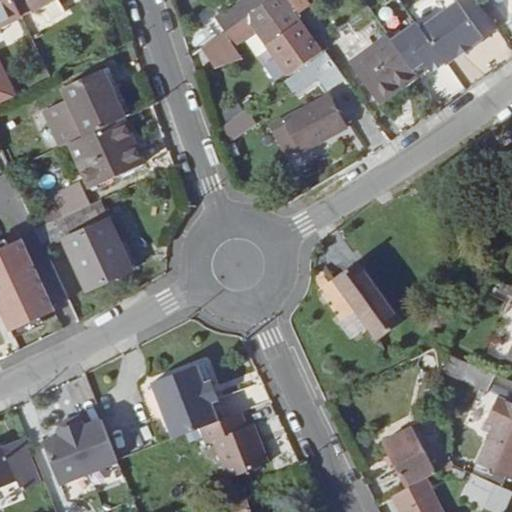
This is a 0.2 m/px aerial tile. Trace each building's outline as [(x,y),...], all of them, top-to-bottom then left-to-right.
[(0,0),(0,23),(21,14),(14,0),(0,0)] [(29,0),(37,12),(42,9),(56,0),(29,0)] [(69,11),(62,0),(56,0),(42,9),(49,22),(69,11)] [(238,0),(216,16),(227,32),(246,18),(271,0),(238,0)] [(286,0),(271,0),(246,18),(227,32),(236,45),(257,30),(289,75),(323,51),(297,15),(286,0)] [(286,0),(297,15),(310,6),(305,0),(286,0)] [(417,22),(392,39),(413,69),(424,61),(431,71),(445,61),(447,63),(459,55),(460,57),(473,48),(471,46),(483,38),(457,2),(421,27),(417,22)] [(236,45),(227,32),(203,48),(217,67),(240,51),(236,45)] [(392,39),(389,35),(350,64),(373,95),(395,79),(400,86),(417,74),(413,69),(392,39)] [(308,66),(326,90),(343,78),(326,54),(308,66)] [(63,89),(86,137),(126,119),(127,118),(105,71),(63,89)] [(378,102),(400,86),(395,79),(373,95),(378,102)] [(349,128),(334,100),(273,132),(286,156),(298,149),(301,153),(349,128)] [(231,141),(257,125),(246,109),(221,125),(231,141)] [(146,163),(126,119),(86,137),(71,144),(91,187),(146,163)] [(491,179),(511,164),(511,144),(482,165),(491,179)] [(67,216),(92,206),(79,180),(55,193),(67,216)] [(92,206),(67,216),(38,230),(47,249),(64,241),(88,290),(134,270),(103,200),(92,206)] [(24,241),(0,251),(0,301),(3,307),(14,330),(43,316),(41,312),(54,306),(24,241)] [(378,339),(402,322),(357,262),(334,279),(378,339)] [(436,349),(439,369),(487,391),(494,375),(436,349)] [(210,361),(201,364),(207,383),(216,379),(210,361)] [(155,380),(174,437),(209,425),(220,422),(213,402),(222,398),(216,379),(207,383),(201,364),(155,380)] [(473,474),(502,487),(507,476),(511,478),(511,402),(500,397),(488,423),(493,426),(472,473),(473,474)] [(213,402),(220,422),(229,419),(222,398),(213,402)] [(220,422),(209,425),(227,480),(268,466),(255,426),(248,429),(243,415),(229,419),(220,422)] [(117,461),(101,419),(83,426),(81,421),(58,430),(60,435),(42,442),(59,484),(117,461)] [(426,479),(436,474),(412,428),(384,442),(407,488),(426,479)] [(7,447),(6,445),(0,447),(0,486),(20,479),(24,489),(42,482),(26,439),(7,447)] [(502,487),(473,474),(463,496),(498,511),(502,511),(511,491),(502,487)] [(407,488),(394,495),(402,511),(442,511),(426,479),(407,488)] [(251,511),(245,495),(202,511),(251,511)]
